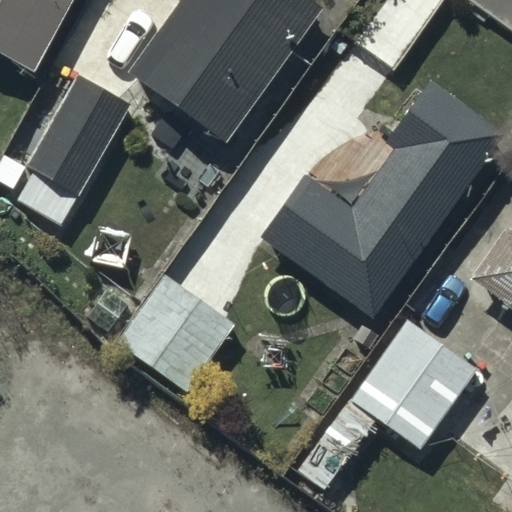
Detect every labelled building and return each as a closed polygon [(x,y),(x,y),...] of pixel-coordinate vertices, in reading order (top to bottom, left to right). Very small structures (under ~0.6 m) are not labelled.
[(69,0),(0,0),(0,54),(31,71),(69,0)] [(320,5),(312,0),(178,0),(128,71),(223,140),(320,5)] [(128,107),(77,76),(24,165),(75,195),(128,107)] [(503,138),(427,83),(384,141),(394,148),(351,207),(304,173),(258,235),(372,318),(503,138)] [(24,167),(5,156),(0,164),(0,179),(13,187),(24,167)] [(72,202),(31,176),(17,199),(59,224),(72,202)] [(511,234),(506,231),(474,276),(511,303),(511,234)] [(233,326),(164,276),(117,342),(186,391),(233,326)] [(475,370),(406,323),(351,402),(419,449),(475,370)] [(377,337),(362,326),(353,338),(368,349),(377,337)] [(371,426),(346,407),(298,471),(322,489),(371,426)]
